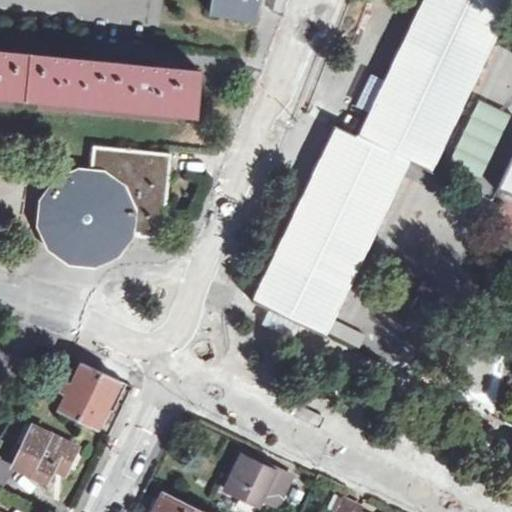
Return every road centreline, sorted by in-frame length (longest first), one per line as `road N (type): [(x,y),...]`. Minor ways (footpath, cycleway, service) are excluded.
road 1 (residential): [(314,0),(169,359)]
road 2 (residential): [(0,298),(48,306),(169,359)]
road 3 (residential): [(98,511),(169,359)]
